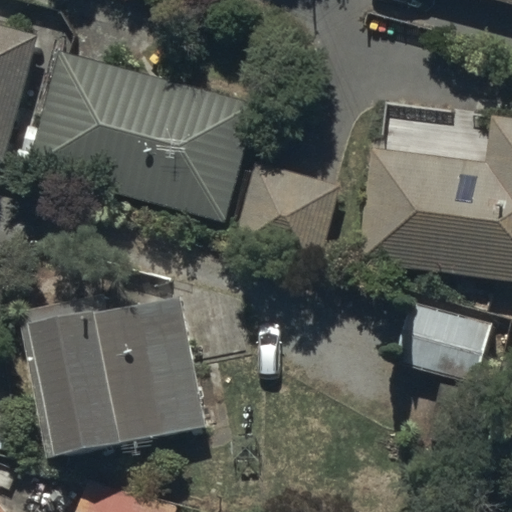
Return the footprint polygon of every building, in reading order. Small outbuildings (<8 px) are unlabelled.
[(511,0),(471,0),(511,10),(511,0)] [(0,172),(14,175),(43,45),(0,34),(0,172)] [(260,108),(66,59),(34,186),(228,235),(260,108)] [(491,170),(374,158),(362,274),(511,289),(511,130),(495,128),(491,170)] [(322,279),(343,191),(261,171),(240,260),(322,279)] [(214,440),(184,306),(117,321),(113,303),(23,324),(59,483),(144,464),(143,456),(214,440)] [(502,330),(420,307),(402,372),(484,395),(502,330)] [(172,511),(91,492),(85,511),(172,511)]
